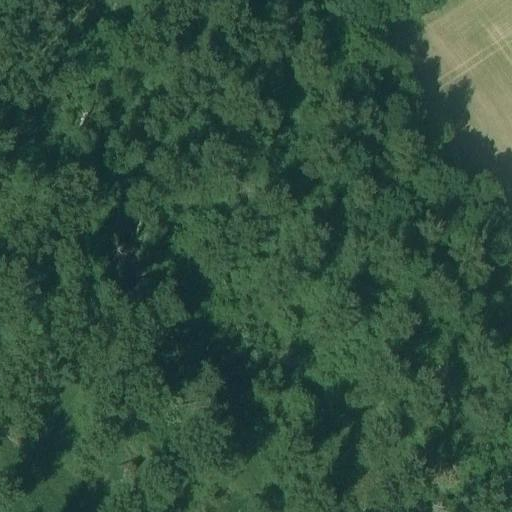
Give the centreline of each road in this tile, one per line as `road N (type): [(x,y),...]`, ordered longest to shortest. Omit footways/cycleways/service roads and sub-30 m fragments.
road 1 (track): [(270,511),(0,174),(0,97),(95,0)]
road 2 (track): [(511,272),(274,0)]
